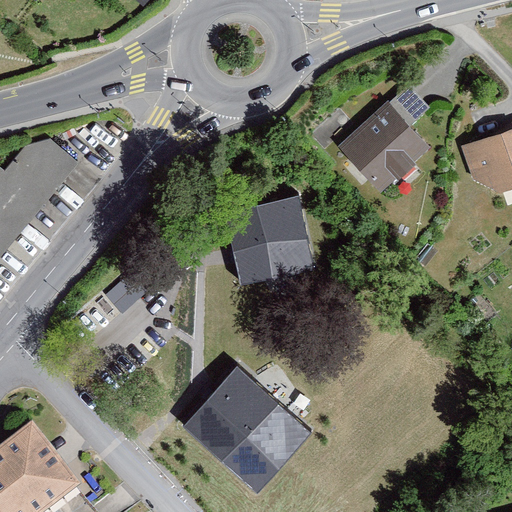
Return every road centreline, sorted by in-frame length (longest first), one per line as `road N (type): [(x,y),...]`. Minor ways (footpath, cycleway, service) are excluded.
road 1 (secondary): [(219,92),(151,156),(5,329)]
road 2 (residential): [(5,329),(176,511)]
road 3 (tertiary): [(191,37),(28,105)]
road 4 (tertiary): [(28,105),(199,76)]
road 5 (secondary): [(280,76),(402,11)]
road 6 (secondary): [(402,11),(281,18)]
